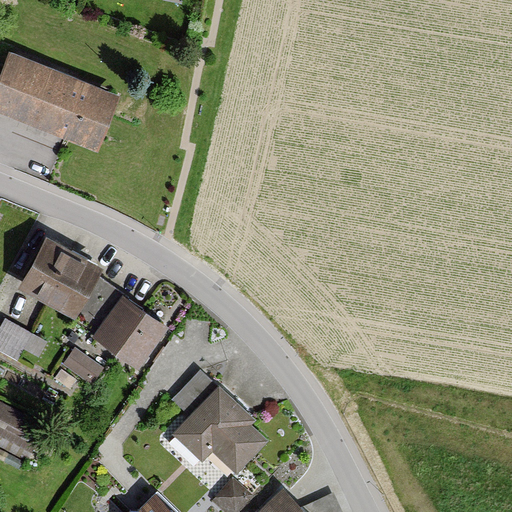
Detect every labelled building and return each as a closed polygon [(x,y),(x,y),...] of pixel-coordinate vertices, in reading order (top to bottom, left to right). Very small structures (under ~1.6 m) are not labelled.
[(0,53),(0,113),(96,150),(119,90),(3,45),(0,53)] [(18,280),(75,311),(97,271),(103,259),(46,227),(18,280)] [(102,343),(134,294),(97,271),(69,326),(102,343)] [(145,370),(176,321),(134,294),(102,343),(145,370)] [(40,352),(48,334),(4,315),(0,323),(0,350),(17,357),(23,344),(40,352)] [(193,404),(216,379),(201,365),(178,390),(193,404)] [(207,467),(216,456),(239,475),(270,437),(250,420),(255,414),(217,382),(171,437),(207,467)] [(0,398),(0,435),(35,457),(51,431),(0,398)] [(228,482),(215,497),(233,511),(235,511),(247,498),(228,482)] [(179,511),(157,489),(133,511),(179,511)]
